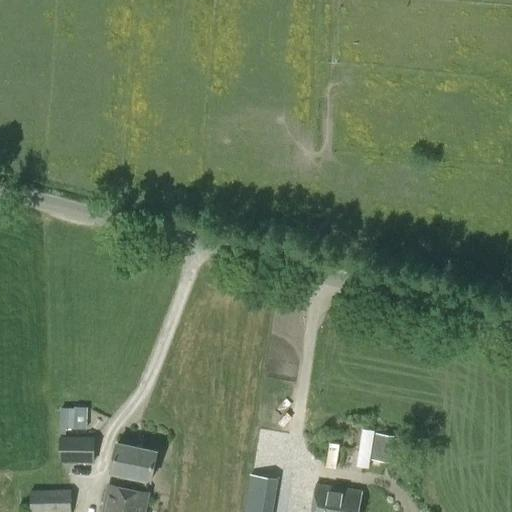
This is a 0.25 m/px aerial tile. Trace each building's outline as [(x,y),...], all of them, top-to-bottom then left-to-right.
[(60,406),(60,426),(89,426),(89,406),(60,406)] [(391,463),(395,437),(376,433),(371,460),(391,463)] [(94,437),(69,437),(59,438),(60,463),(93,463),(94,437)] [(156,451),(118,443),(112,474),(150,482),(156,451)] [(273,511),(278,480),(251,474),(244,511),(273,511)] [(145,511),(149,493),(108,485),(103,511),(145,511)] [(311,511),(358,511),(362,492),(316,485),(311,511)] [(70,511),(70,490),(31,491),(31,511),(70,511)]
